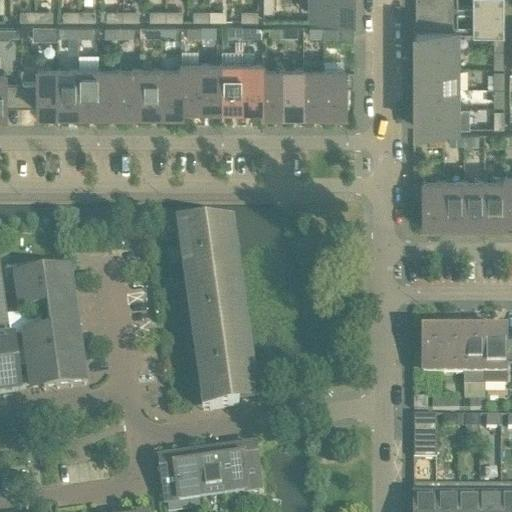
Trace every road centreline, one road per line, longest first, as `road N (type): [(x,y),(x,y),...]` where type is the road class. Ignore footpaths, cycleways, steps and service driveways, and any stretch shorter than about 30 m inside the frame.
road 1 (residential): [(0,189),(388,192)]
road 2 (residential): [(388,145),(0,143)]
road 3 (residential): [(385,400),(136,440)]
road 4 (residential): [(0,502),(137,480),(136,440)]
road 5 (residential): [(388,145),(388,0)]
road 6 (residential): [(127,394),(105,255)]
road 7 (residential): [(0,412),(127,394)]
road 8 (residential): [(511,251),(387,251)]
road 9 (residential): [(387,295),(511,295)]
